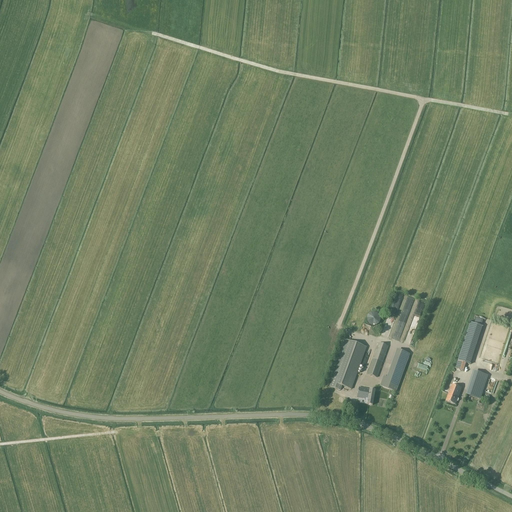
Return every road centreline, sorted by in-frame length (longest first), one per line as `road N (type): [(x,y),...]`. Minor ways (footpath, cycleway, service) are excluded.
road 1 (unclassified): [(511,496),(340,418),(114,418),(62,412),(0,391)]
road 2 (unknown): [(437,459),(469,368),(503,377)]
